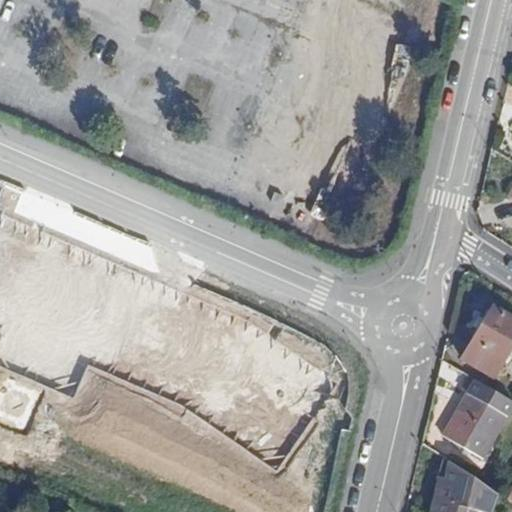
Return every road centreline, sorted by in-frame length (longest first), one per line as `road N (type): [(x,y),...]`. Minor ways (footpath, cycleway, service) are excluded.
road 1 (residential): [(0,157),(402,328)]
road 2 (unknown): [(347,129),(327,175),(301,184),(205,156),(0,67)]
road 3 (unknown): [(53,0),(347,129)]
road 4 (residential): [(492,0),(439,231)]
road 5 (residential): [(402,328),(406,373),(376,511)]
road 6 (unknown): [(327,27),(366,44),(371,62),(347,129)]
